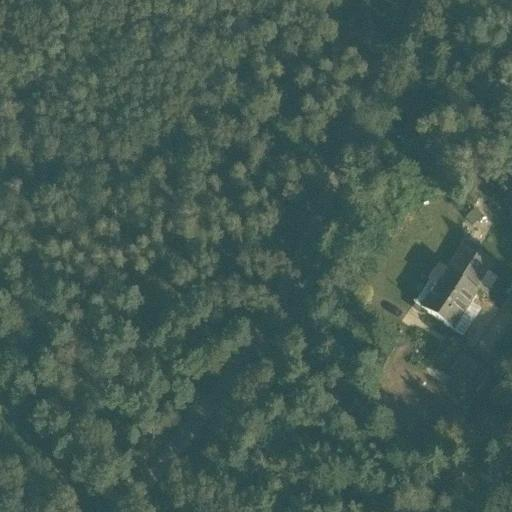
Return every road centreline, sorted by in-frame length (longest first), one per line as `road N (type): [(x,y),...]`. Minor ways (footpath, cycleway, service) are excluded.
road 1 (unclassified): [(120,511),(286,289),(417,0)]
road 2 (track): [(128,504),(0,388)]
road 3 (track): [(147,482),(269,511)]
